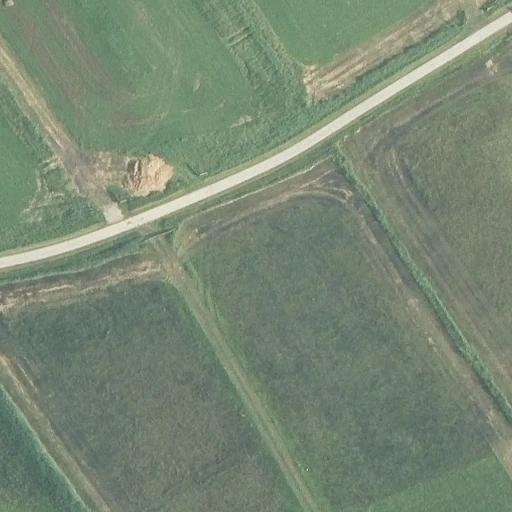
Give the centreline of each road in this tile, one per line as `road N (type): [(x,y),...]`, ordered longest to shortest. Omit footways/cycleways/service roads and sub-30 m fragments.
road 1 (unclassified): [(511,20),(238,184),(150,222),(0,265)]
road 2 (track): [(313,511),(155,220)]
